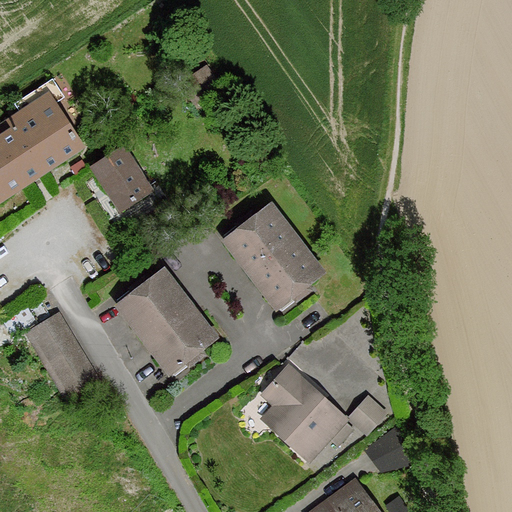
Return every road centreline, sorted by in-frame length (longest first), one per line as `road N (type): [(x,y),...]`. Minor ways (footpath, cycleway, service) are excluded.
road 1 (residential): [(198,511),(63,282)]
road 2 (track): [(382,277),(431,511)]
